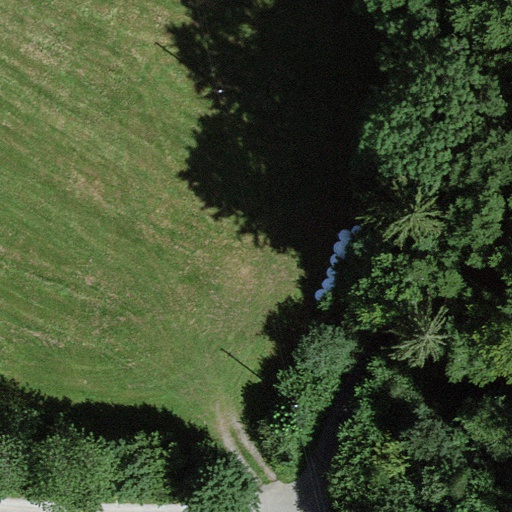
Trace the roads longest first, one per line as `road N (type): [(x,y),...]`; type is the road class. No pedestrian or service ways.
road 1 (track): [(320,506),(317,447),(353,361),(477,197),(490,151),(490,0)]
road 2 (track): [(198,511),(320,506)]
